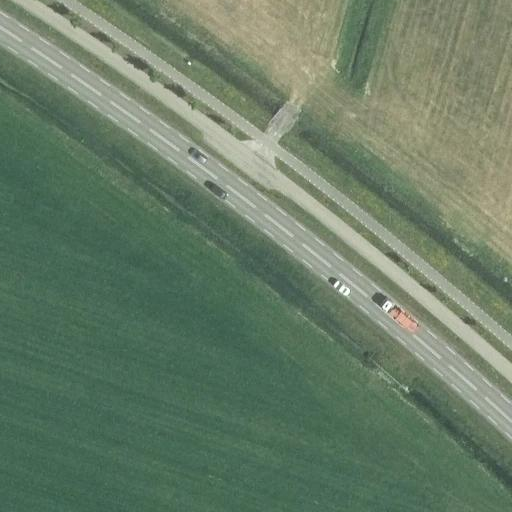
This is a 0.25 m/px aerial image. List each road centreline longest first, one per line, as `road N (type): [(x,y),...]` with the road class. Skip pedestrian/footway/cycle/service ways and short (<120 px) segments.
road 1 (primary): [(511,423),(291,237),(0,29)]
road 2 (track): [(511,374),(284,183),(21,0)]
